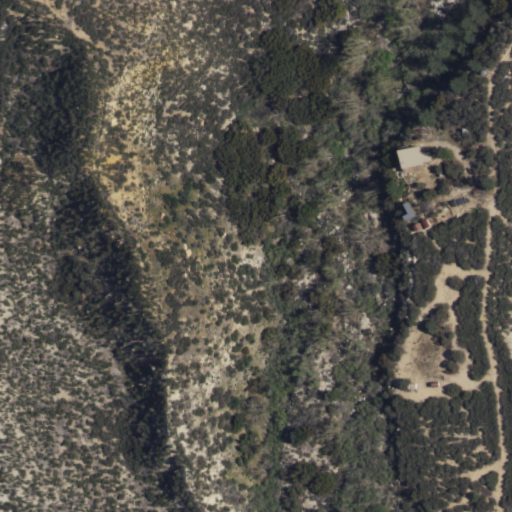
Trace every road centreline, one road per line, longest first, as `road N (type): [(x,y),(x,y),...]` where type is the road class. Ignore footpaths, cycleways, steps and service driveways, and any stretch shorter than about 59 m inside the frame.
road 1 (track): [(511,47),(494,78),(487,238),(495,511),(463,504),(463,488),(496,463)]
road 2 (track): [(496,367),(467,383),(418,368),(408,346),(444,276),(488,270)]
